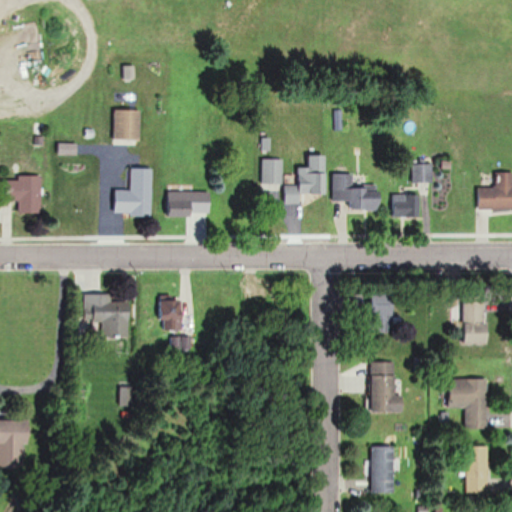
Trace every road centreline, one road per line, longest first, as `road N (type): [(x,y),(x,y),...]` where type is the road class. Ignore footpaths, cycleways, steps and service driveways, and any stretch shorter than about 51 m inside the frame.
road 1 (residential): [(0,255),(511,251)]
road 2 (residential): [(318,253),(320,511)]
